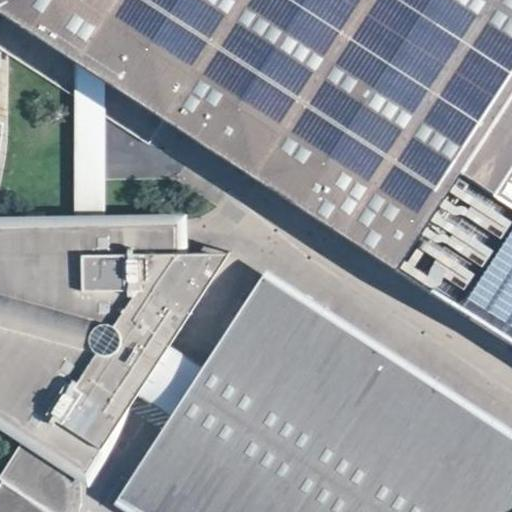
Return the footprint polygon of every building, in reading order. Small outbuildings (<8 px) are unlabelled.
[(36,0),(0,0),(158,106),(159,104),(169,89),(36,0)] [(511,341),(511,0),(36,0),(76,27),(109,49),(169,89),(159,104),(171,112),(181,119),(195,97),(212,109),(197,130),(218,144),(232,122),(249,134),(234,155),(268,177),(282,156),(298,167),(284,188),(351,233),(365,212),(385,226),(371,247),(396,264),(511,341)] [(109,49),(76,27),(77,94),(77,230),(110,229),(109,179),(108,115),(109,49)] [(197,130),(212,109),(195,97),(181,119),(197,130)] [(234,155),(249,134),(232,122),(218,144),(234,155)] [(284,188),(298,167),(282,156),(268,177),(284,188)] [(371,247),(385,226),(365,212),(351,233),(371,247)] [(85,441),(105,440),(140,386),(172,338),(227,255),(179,254),(177,228),(110,229),(77,230),(0,230),(0,417),(29,437),(67,461),(85,441)] [(511,429),(263,274),(249,295),(433,412),(479,440),(511,461),(511,429)] [(511,511),(511,461),(479,440),(433,412),(249,295),(206,361),(175,410),(127,484),(170,511),(511,511)] [(140,386),(175,410),(206,361),(172,338),(140,386)] [(72,472),(67,461),(29,437),(0,481),(0,483),(43,511),(77,511),(78,510),(79,497),(77,483),(72,472)] [(67,461),(84,472),(102,443),(105,440),(85,441),(67,461)] [(43,511),(0,483),(0,511),(43,511)] [(134,511),(170,511),(127,484),(117,501),(134,511)]
